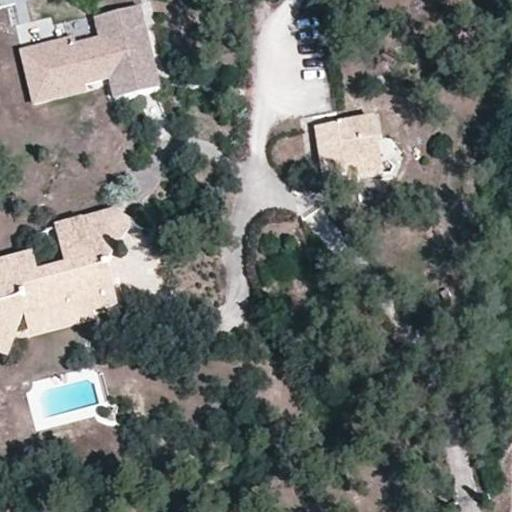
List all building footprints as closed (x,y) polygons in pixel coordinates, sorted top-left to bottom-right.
[(78,47),(46,55),(55,93),(86,85),(112,79),(118,101),(157,91),(138,10),(99,19),(104,41),(78,47)] [(55,93),(46,55),(78,47),(76,40),(25,53),(37,104),(88,92),(86,85),(55,93)] [(327,184),(351,180),(350,170),(382,164),(374,121),(318,130),(327,184)] [(383,174),(382,164),(350,170),(351,180),(383,174)] [(13,339),(14,338),(21,316),(77,302),(81,313),(94,310),(117,304),(106,264),(134,226),(114,212),(55,228),(65,264),(39,272),(33,254),(0,263),(0,353),(7,356),(13,339)] [(96,318),(94,310),(81,313),(77,302),(21,316),(14,338),(96,318)]
